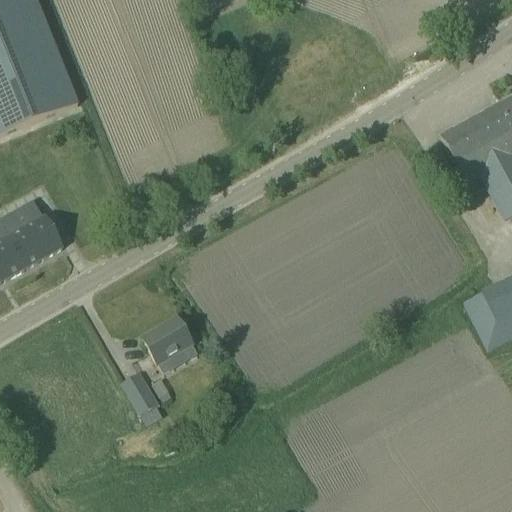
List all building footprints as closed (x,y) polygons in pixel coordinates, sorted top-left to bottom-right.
[(0,0),(0,139),(76,109),(32,0),(0,0)] [(365,24),(303,59),(314,79),(303,85),(294,69),(265,85),(287,124),(389,68),(374,41),(365,24)] [(511,100),(438,141),(465,190),(478,183),(501,225),(511,218),(511,100)] [(0,286),(62,252),(44,221),(42,223),(20,235),(10,217),(0,222),(0,286)] [(511,280),(460,308),(484,355),(511,340),(511,280)] [(157,370),(192,350),(176,323),(141,343),(157,370)] [(118,389),(137,421),(156,410),(137,377),(118,389)] [(201,430),(206,427),(201,419),(186,429),(196,444),(206,437),(201,430)] [(171,444),(159,449),(164,459),(175,454),(171,444)]
